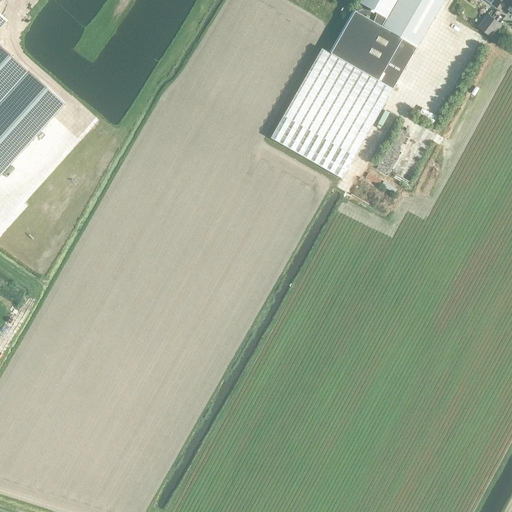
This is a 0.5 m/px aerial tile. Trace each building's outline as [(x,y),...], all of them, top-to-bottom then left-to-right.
[(359,0),(353,11),(416,47),(443,0),(359,0)] [(502,0),(484,0),(496,9),(502,0)] [(329,53),(392,89),(416,47),(353,11),(329,53)] [(478,27),(492,37),(502,24),(488,13),(478,27)] [(0,46),(0,174),(62,102),(0,46)] [(321,48),(270,138),(341,178),(392,89),(329,53),(321,48)] [(396,189),(383,181),(380,186),(394,193),(396,189)]
